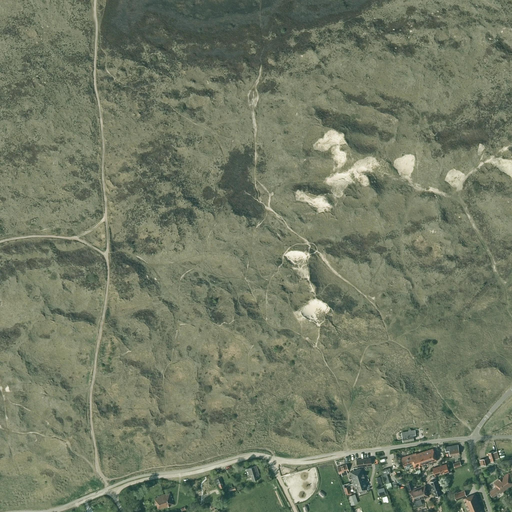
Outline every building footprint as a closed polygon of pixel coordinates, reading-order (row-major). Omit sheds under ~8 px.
[(402,432),(403,441),(414,439),(413,434),(415,434),(415,430),(411,430),(411,429),(408,429),(409,431),(402,432)] [(459,454),(458,444),(445,447),(445,451),(449,450),(450,455),(459,454)] [(420,469),(419,466),(424,465),(424,466),(426,466),(425,464),(437,460),(433,448),(416,453),(416,452),(401,457),(405,469),(410,467),(409,464),(413,463),(415,470),(420,469)] [(497,451),(494,452),(494,451),(488,452),(491,461),(496,460),(496,458),(499,458),(497,451)] [(371,465),(370,458),(356,459),(357,466),(371,465)] [(346,471),(348,470),(346,464),(337,467),(339,473),(341,472),(342,475),(347,473),(346,471)] [(435,475),(448,471),(446,464),(433,468),(435,475)] [(256,465),(245,469),(245,470),(246,470),(247,474),(246,474),(247,476),(250,474),(252,480),(256,479),(259,478),(258,475),(259,474),(256,466),(257,466),(256,465)] [(364,475),(361,468),(350,472),(354,486),(356,486),(357,491),(366,488),(365,485),(366,485),(366,482),(364,475)] [(389,468),(381,471),(387,488),(392,487),(391,482),(390,482),(387,474),(391,472),(389,468)] [(496,487),(489,492),(490,493),(492,497),(500,492),(500,493),(503,492),(505,491),(504,490),(511,484),(511,478),(508,472),(499,479),(498,479),(494,482),(493,482),(496,487)] [(441,494),(436,479),(430,481),(435,496),(441,494)] [(410,491),(413,500),(420,498),(420,499),(424,497),(428,495),(425,486),(421,487),(413,489),(413,490),(410,491)] [(467,496),(465,491),(454,495),(456,500),(467,496)] [(159,497),(154,498),(158,509),(163,507),(163,508),(167,506),(170,505),(173,504),(170,494),(169,493),(164,494),(163,495),(159,496),(159,497)] [(350,504),(358,502),(355,493),(347,495),(350,504)] [(478,511),(479,511),(481,511),(474,494),(465,498),(470,511),(478,511)]
